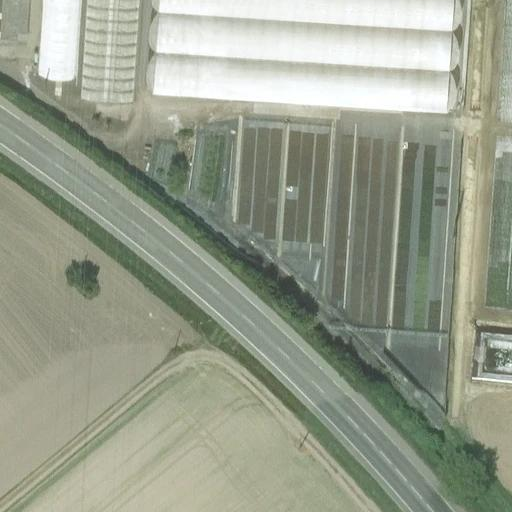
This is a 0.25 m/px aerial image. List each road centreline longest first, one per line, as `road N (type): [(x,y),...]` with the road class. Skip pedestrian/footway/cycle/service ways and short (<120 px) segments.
road 1 (secondary): [(430,511),(238,313),(0,127)]
road 2 (track): [(0,508),(158,375),(202,360),(256,390),(372,511)]
